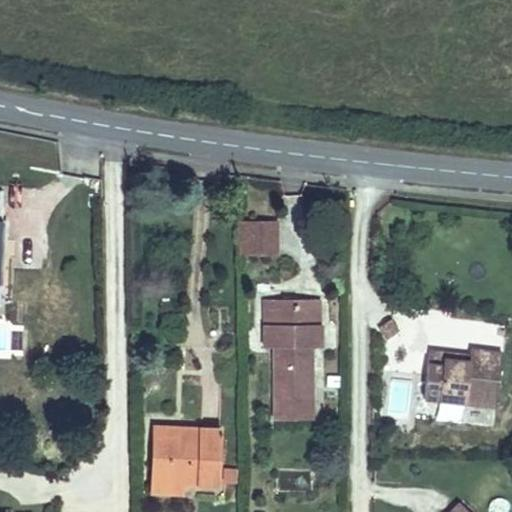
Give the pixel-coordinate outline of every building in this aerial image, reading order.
[(0,186),(0,278),(21,280),(28,189),(0,186)] [(255,217),(256,251),(288,251),(288,216),(255,217)] [(245,217),(246,252),(256,251),(255,217),(245,217)] [(300,302),(300,294),(267,293),(267,322),(282,322),(282,302),(300,302)] [(322,295),(300,294),(300,302),(282,302),(282,322),(267,322),(267,345),(281,345),(279,417),(315,419),(316,346),(332,347),(332,322),(323,322),(322,295)] [(511,339),(485,337),(485,345),(484,354),(458,352),(459,344),(439,343),(437,388),(509,395),(511,353),(511,339)] [(484,354),(485,345),(459,344),(458,352),(484,354)] [(194,435),(193,421),(159,421),(160,434),(194,435)] [(161,477),(197,478),(228,478),(225,421),(193,421),(194,435),(160,434),(161,477)] [(198,490),(197,478),(161,477),(161,490),(198,490)] [(486,511),(468,496),(457,509),(460,511),(486,511)]
